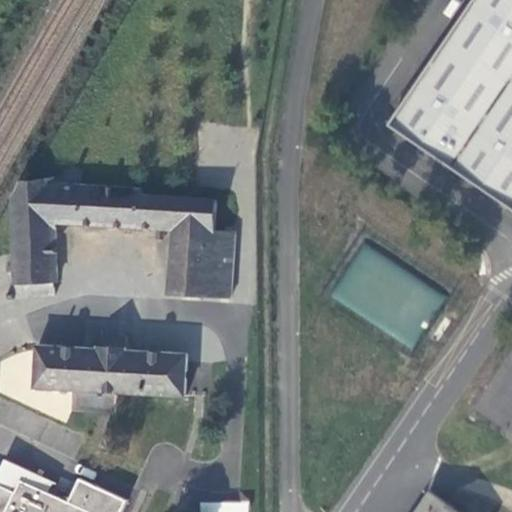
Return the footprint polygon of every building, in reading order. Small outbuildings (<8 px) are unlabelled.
[(511,209),(511,0),(475,0),(389,127),(511,209)] [(227,298),(232,233),(211,231),(212,202),(139,196),(139,188),(73,184),(75,176),(72,170),(63,167),(58,171),(58,180),(20,181),(14,193),(15,284),(19,284),(18,297),(55,300),(55,286),(60,287),(58,223),(173,231),(169,294),(227,298)] [(104,336),(103,346),(127,347),(127,337),(104,336)] [(177,397),(186,398),(188,357),(128,354),(129,347),(127,347),(103,346),(101,346),(101,352),(36,348),(34,389),(78,391),(92,392),(105,393),(114,393),(177,397)] [(511,436),(511,350),(472,408),(511,436)] [(105,409),(105,393),(92,392),(78,391),(78,407),(105,409)] [(114,393),(105,393),(105,409),(113,409),(114,393)] [(43,478),(7,462),(0,476),(0,486),(19,496),(23,486),(36,492),(43,478)] [(36,492),(23,486),(19,496),(0,486),(0,511),(124,511),(129,503),(81,481),(69,507),(36,492)] [(455,511),(430,495),(418,511),(455,511)] [(220,511),(247,511),(247,504),(220,503),(220,511)]
